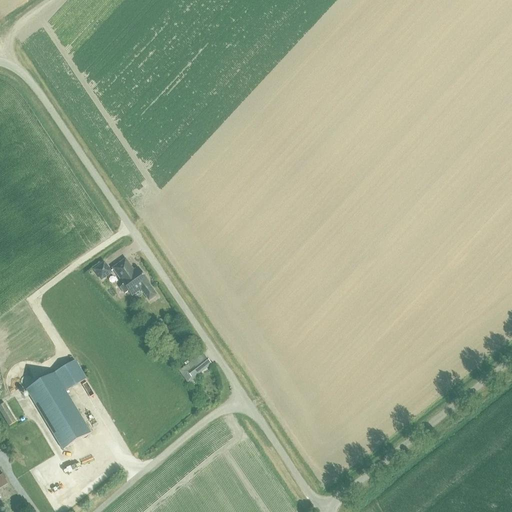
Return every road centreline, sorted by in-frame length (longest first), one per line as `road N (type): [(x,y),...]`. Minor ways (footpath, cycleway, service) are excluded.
road 1 (unclassified): [(242,394),(28,79),(0,61)]
road 2 (unclassified): [(320,511),(511,359)]
road 3 (unclassified): [(96,511),(242,394)]
road 4 (unknown): [(135,479),(113,452),(64,460),(20,399)]
road 5 (unclassified): [(320,511),(242,394)]
